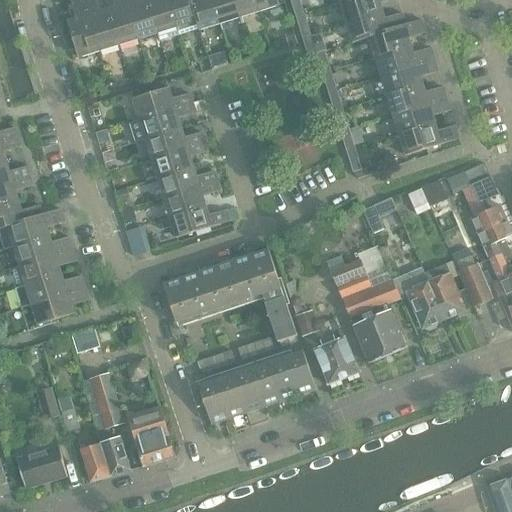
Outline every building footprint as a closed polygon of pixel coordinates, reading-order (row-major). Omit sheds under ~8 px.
[(79,58),(100,52),(83,0),(69,0),(76,19),(68,22),(79,58)] [(96,0),(83,0),(100,52),(120,46),(108,9),(100,12),(96,0)] [(112,0),(115,7),(108,9),(120,46),(139,40),(126,0),(112,0)] [(126,0),(139,40),(158,33),(147,0),(126,0)] [(147,0),(158,33),(161,42),(180,36),(168,0),(147,0)] [(168,0),(180,36),(199,30),(196,21),(197,21),(190,0),(168,0)] [(190,0),(197,21),(196,21),(199,30),(199,31),(220,24),(212,0),(190,0)] [(212,0),(220,24),(239,18),(233,0),(212,0)] [(233,0),(239,18),(259,12),(254,0),(233,0)] [(254,0),(259,12),(279,6),(277,0),(254,0)] [(290,0),(296,19),(304,16),(299,0),(290,0)] [(395,0),(355,0),(340,5),(346,24),(382,13),(380,5),(395,0)] [(384,20),(382,13),(346,24),(352,44),(369,39),(368,38),(405,26),(402,15),(384,20)] [(296,19),(302,38),(310,35),(304,16),(296,19)] [(421,21),(405,26),(368,38),(369,39),(375,58),(410,47),(408,40),(425,34),(421,21)] [(285,36),(289,48),(297,46),(294,33),(285,36)] [(308,57),(316,55),(316,54),(310,35),(302,38),(308,57)] [(412,54),(410,47),(375,58),(381,78),(434,61),(430,49),(412,54)] [(324,51),(316,54),(316,55),(322,74),(330,72),(324,51)] [(224,53),(208,58),(212,71),(228,66),(224,53)] [(438,73),(434,61),(381,78),(387,97),(422,86),(420,78),(438,73)] [(322,74),(328,94),(336,92),(330,72),(322,74)] [(425,93),(422,86),(387,97),(393,117),(446,100),(442,88),(425,93)] [(133,101),(139,121),(192,104),(189,94),(172,100),(169,90),(133,101)] [(328,94),(335,114),(343,112),(336,92),(328,94)] [(450,112),(446,100),(393,117),(399,136),(435,125),(432,117),(450,112)] [(145,139),(145,141),(181,130),(178,119),(195,114),(192,104),(139,121),(139,122),(129,125),(135,142),(145,139)] [(335,114),(340,133),(349,130),(343,112),(335,114)] [(437,133),(435,125),(399,136),(405,156),(458,140),(454,127),(437,133)] [(0,143),(17,138),(14,128),(0,132),(0,143)] [(340,133),(347,153),(355,150),(354,147),(363,144),(359,128),(349,131),(349,130),(340,133)] [(184,139),(181,130),(145,141),(151,161),(205,143),(202,133),(184,139)] [(21,148),(17,138),(0,143),(0,165),(6,163),(3,154),(21,148)] [(208,153),(205,143),(151,161),(157,180),(194,169),(190,158),(208,153)] [(355,150),(347,153),(353,173),(357,179),(368,176),(366,169),(361,170),(355,150)] [(9,173),(6,163),(0,165),(0,186),(30,177),(27,167),(9,173)] [(484,165),(447,182),(453,195),(490,179),(484,165)] [(197,178),(194,169),(157,180),(163,200),(217,183),(214,172),(197,178)] [(33,187),(30,177),(0,186),(0,207),(18,202),(15,193),(33,187)] [(511,237),(511,234),(499,206),(489,210),(486,202),(496,198),(498,197),(490,179),(471,187),(470,188),(481,211),(470,216),(489,261),(497,257),(507,278),(511,275),(511,254),(511,255),(505,241),(511,237)] [(220,191),(217,183),(163,200),(170,219),(206,207),(203,197),(220,191)] [(440,183),(421,191),(429,208),(447,200),(440,183)] [(126,190),(114,194),(117,204),(129,201),(126,190)] [(421,191),(408,196),(415,213),(429,208),(421,191)] [(21,212),(18,202),(0,207),(0,230),(7,228),(42,216),(39,206),(21,212)] [(209,216),(206,207),(170,219),(160,222),(161,228),(172,225),(176,239),(229,222),(226,211),(209,216)] [(383,230),(374,207),(363,211),(373,235),(383,230)] [(134,209),(120,213),(124,225),(137,220),(134,209)] [(7,228),(0,230),(0,238),(3,250),(13,247),(49,236),(47,229),(64,223),(60,211),(42,216),(7,228)] [(140,228),(127,233),(134,256),(148,252),(142,234),(140,228)] [(51,244),(49,236),(13,247),(19,267),(73,250),(69,238),(51,244)] [(341,258),(327,263),(330,273),(369,364),(405,349),(388,306),(401,300),(392,282),(391,282),(378,248),(357,256),(359,261),(345,267),(341,258)] [(469,249),(452,256),(461,277),(473,308),(492,300),(477,265),(476,266),(469,249)] [(76,262),(73,250),(19,267),(8,270),(9,272),(12,271),(17,285),(13,286),(14,290),(62,275),(59,268),(76,262)] [(177,323),(280,289),(267,251),(165,285),(177,323)] [(511,275),(507,278),(497,257),(489,261),(503,293),(511,318),(511,275)] [(432,281),(428,283),(444,321),(466,311),(452,281),(461,277),(454,262),(428,273),(432,281)] [(438,323),(444,321),(428,283),(422,269),(394,281),(392,282),(401,300),(408,298),(422,330),(423,330),(429,332),(436,329),(438,323)] [(64,283),(62,275),(14,290),(21,309),(85,289),(81,277),(64,283)] [(88,301),(85,289),(21,309),(28,332),(52,325),(51,322),(74,315),(71,306),(88,301)] [(295,338),(297,337),(284,298),(266,304),(279,343),(280,342),(282,347),(296,342),(295,338)] [(295,298),(290,302),(292,307),(298,308),(303,304),(301,298),(295,298)] [(301,335),(317,330),(310,312),(295,317),(301,335)] [(327,385),(359,372),(345,339),(336,343),(333,336),(319,341),(322,348),(313,352),(327,385)] [(270,338),(262,341),(266,353),(274,350),(270,338)] [(262,341),(254,343),(258,355),(266,353),(262,341)] [(254,343),(247,346),(251,358),(258,355),(254,343)] [(247,346),(238,349),(242,361),(251,358),(247,346)] [(231,351),(222,354),(226,366),(235,363),(231,351)] [(211,425),(316,390),(303,353),(199,388),(211,425)] [(222,354),(215,357),(219,368),(226,366),(222,354)] [(215,357),(207,359),(211,371),(219,368),(215,357)] [(207,359),(198,362),(202,374),(211,371),(207,359)] [(142,361),(127,366),(132,381),(147,377),(142,361)] [(119,409),(109,375),(90,380),(100,415),(119,409)] [(44,420),(57,416),(49,389),(36,394),(44,420)] [(70,398),(58,401),(68,434),(80,430),(70,398)] [(124,424),(119,409),(100,415),(105,430),(124,424)] [(143,468),(174,459),(159,409),(128,419),(143,468)] [(120,438),(101,444),(111,478),(130,472),(120,438)] [(92,484),(111,478),(101,444),(81,450),(92,484)] [(26,490),(68,478),(59,448),(17,461),(26,490)] [(0,497),(9,494),(0,463),(0,497)] [(495,511),(511,511),(511,486),(510,480),(487,488),(495,511)]
